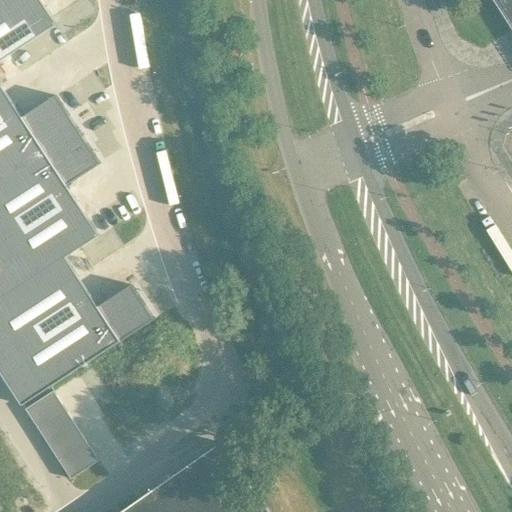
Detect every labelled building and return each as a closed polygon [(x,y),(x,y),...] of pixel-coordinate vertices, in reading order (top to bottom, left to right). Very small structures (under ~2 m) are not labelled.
[(0,0),(0,62),(10,56),(58,24),(53,15),(42,0),(0,0)] [(0,180),(79,129),(57,95),(24,117),(0,81),(0,180)] [(79,129),(0,180),(0,301),(67,257),(80,249),(101,235),(68,185),(101,163),(79,129)] [(67,257),(0,301),(0,368),(24,405),(155,319),(133,285),(99,307),(67,257)] [(54,391),(26,409),(37,427),(66,408),(54,391)] [(66,408),(37,427),(49,444),(77,426),(66,408)] [(77,426),(49,444),(60,461),(88,443),(77,426)] [(88,443),(60,461),(72,479),(77,476),(100,460),(88,443)] [(269,511),(222,443),(122,511),(269,511)]
